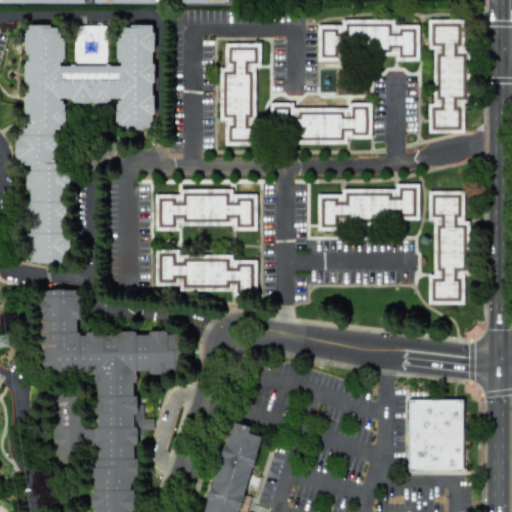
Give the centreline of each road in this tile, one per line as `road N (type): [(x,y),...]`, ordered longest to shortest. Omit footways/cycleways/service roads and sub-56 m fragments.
road 1 (residential): [(171,511),(234,333),(388,352)]
road 2 (primary): [(499,138),(499,353)]
road 3 (primary): [(499,378),(499,511)]
